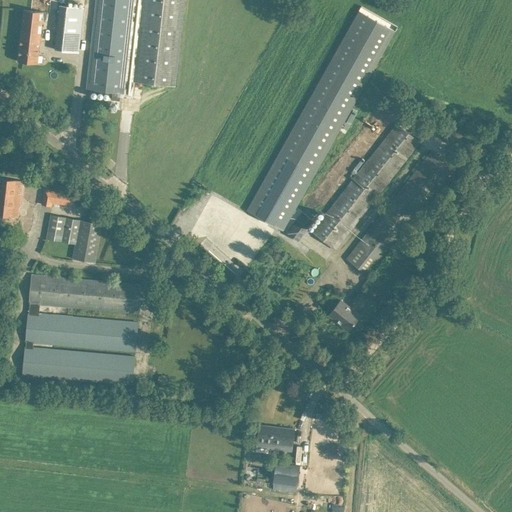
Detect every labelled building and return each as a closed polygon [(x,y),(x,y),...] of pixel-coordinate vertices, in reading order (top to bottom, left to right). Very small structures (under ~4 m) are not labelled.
[(113,92),(112,100),(118,100),(118,96),(132,98),(134,81),(175,86),(184,0),(96,0),(87,89),(113,92)] [(55,49),(79,52),(84,7),(60,5),(55,49)] [(372,71),(397,26),(361,6),(247,209),(283,230),(301,198),(304,193),(372,71)] [(18,61),(38,63),(44,11),(24,9),(18,61)] [(304,193),(301,198),(314,205),(386,78),(411,34),(397,26),(372,71),(304,193)] [(387,116),(318,203),(328,211),(397,124),(387,116)] [(312,231),(335,249),(420,142),(397,124),(328,211),(312,231)] [(347,258),(361,270),(369,276),(454,169),(432,151),(347,258)] [(0,177),(0,215),(18,217),(19,209),(20,210),(23,180),(0,177)] [(42,205),(51,206),(54,189),(44,187),(42,205)] [(75,243),(79,218),(50,213),(46,237),(75,243)] [(23,374),(33,375),(132,384),(135,356),(33,347),(33,342),(135,351),(138,322),(39,313),(40,304),(139,313),(141,284),(32,275),(29,303),(30,303),(29,313),(28,313),(25,343),(26,343),(26,348),(25,348),(23,374)] [(360,315),(341,300),(329,314),(348,330),(360,315)] [(269,442),(269,448),(292,451),(294,429),(259,425),(258,434),(257,441),(269,442)] [(273,483),(298,485),(300,466),(275,463),(273,483)]
